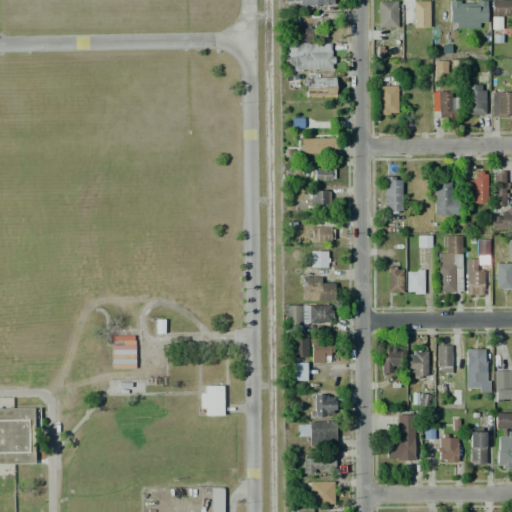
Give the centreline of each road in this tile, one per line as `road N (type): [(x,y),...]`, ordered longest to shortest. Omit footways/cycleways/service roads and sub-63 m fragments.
road 1 (residential): [(359,0),(367,511)]
road 2 (residential): [(511,147),(360,150)]
road 3 (residential): [(511,318),(362,321)]
road 4 (residential): [(511,488),(368,488)]
